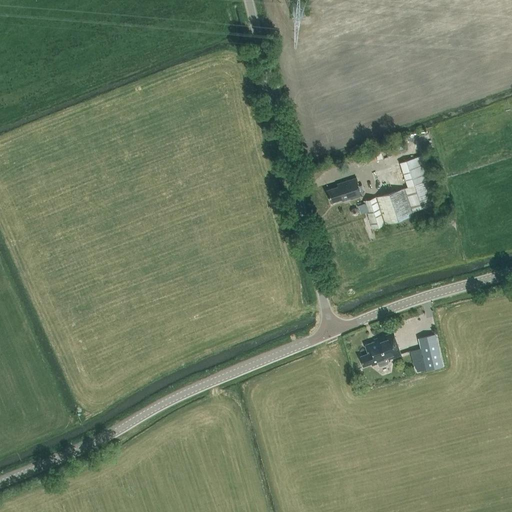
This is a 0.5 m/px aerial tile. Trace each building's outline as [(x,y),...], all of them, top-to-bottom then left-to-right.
[(375,147),(366,149),(370,162),(378,159),(375,147)] [(363,200),(372,228),(413,215),(412,210),(439,201),(431,178),(428,179),(422,162),(416,165),(413,157),(400,162),(408,186),(363,200)] [(351,200),(362,196),(356,178),(338,184),(339,186),(327,190),(331,203),(342,200),(342,201),(350,198),(351,200)] [(353,207),(351,209),(351,212),(352,214),(355,215),(357,214),(359,212),(359,210),(358,208),(356,207),(353,207)] [(389,360),(388,359),(400,355),(393,332),(372,339),(373,341),(364,344),(367,352),(360,354),(364,365),(371,362),(371,364),(378,362),(378,364),(381,365),(388,363),(389,360)] [(418,372),(426,369),(426,370),(442,366),(435,334),(435,332),(418,337),(421,347),(410,350),(414,364),(415,363),(418,372)] [(408,374),(415,372),(414,366),(406,368),(408,374)]
